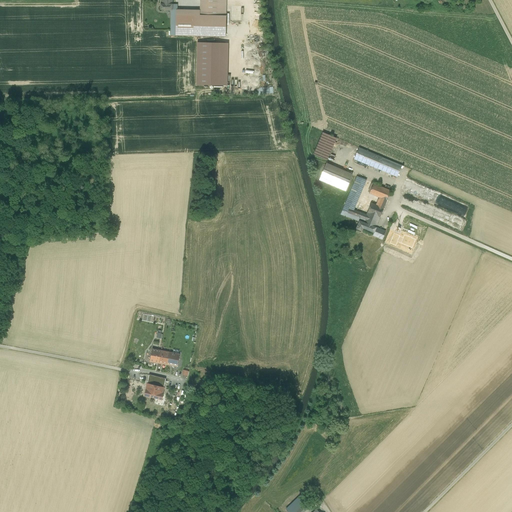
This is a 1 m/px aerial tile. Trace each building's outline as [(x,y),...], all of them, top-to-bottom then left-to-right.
[(172,0),(160,0),(161,9),(171,10),(172,10),(172,5),(172,0)] [(216,16),(216,0),(200,0),(200,11),(200,15),(200,16),(216,16)] [(225,0),(216,0),(216,16),(225,16),(225,0)] [(200,15),(177,15),(176,36),(226,37),(226,16),(225,16),(216,16),(200,16),(200,15)] [(225,44),(199,43),(198,84),(224,84),(225,44)] [(336,139),(323,133),(314,154),(327,160),(336,139)] [(359,149),(355,159),(397,177),(401,166),(359,149)] [(352,175),(327,164),(320,180),(345,191),(352,175)] [(344,206),(354,210),(366,181),(357,177),(344,206)] [(391,191),(373,183),(369,193),(381,198),(387,201),(391,191)] [(382,213),(387,201),(381,198),(378,206),(371,203),(369,208),(382,213)] [(366,220),(377,223),(382,213),(369,208),(367,215),(354,210),(344,206),(341,215),(359,221),(360,221),(364,223),(366,220)] [(375,228),(377,223),(366,220),(364,223),(362,228),(363,228),(374,232),(375,228)] [(361,232),(363,228),(362,228),(364,223),(360,221),(359,221),(356,230),(361,232)] [(385,232),(375,228),(374,232),(373,235),(382,238),(385,232)] [(179,354),(152,349),(150,361),(177,366),(179,354)] [(165,379),(149,375),(145,395),(162,399),(163,394),(162,394),(165,379)] [(286,509),(288,511),(303,511),(311,504),(302,494),(286,509)]
